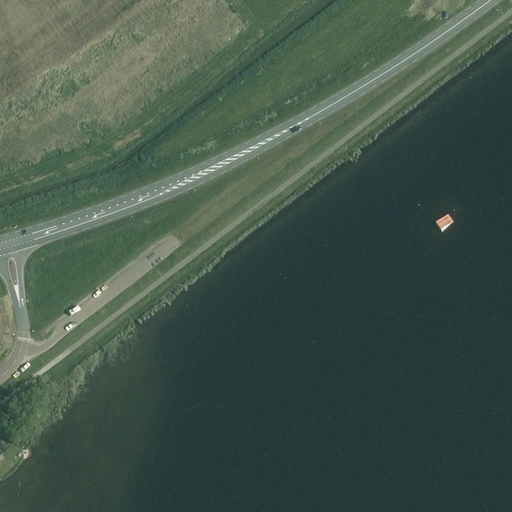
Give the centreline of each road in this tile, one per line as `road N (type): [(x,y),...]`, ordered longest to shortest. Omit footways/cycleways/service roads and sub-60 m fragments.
road 1 (primary): [(8,245),(156,197),(330,106),(490,0)]
road 2 (unclassified): [(0,376),(21,352),(8,245)]
